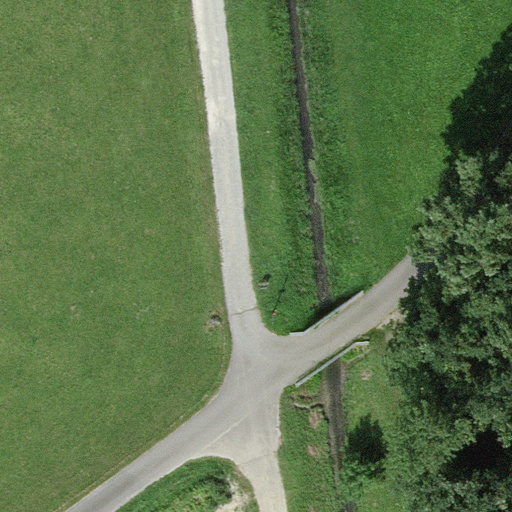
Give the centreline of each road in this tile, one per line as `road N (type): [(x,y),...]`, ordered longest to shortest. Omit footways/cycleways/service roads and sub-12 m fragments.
road 1 (track): [(95,511),(390,301),(433,265),(511,168)]
road 2 (track): [(206,0),(275,511)]
